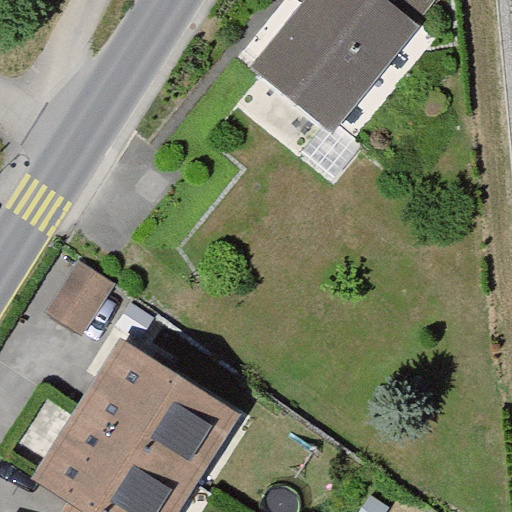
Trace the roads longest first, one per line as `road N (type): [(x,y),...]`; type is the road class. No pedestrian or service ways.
road 1 (residential): [(69,165),(20,119),(91,0)]
road 2 (tertiary): [(69,165),(172,0)]
road 3 (tertiary): [(0,272),(69,165)]
